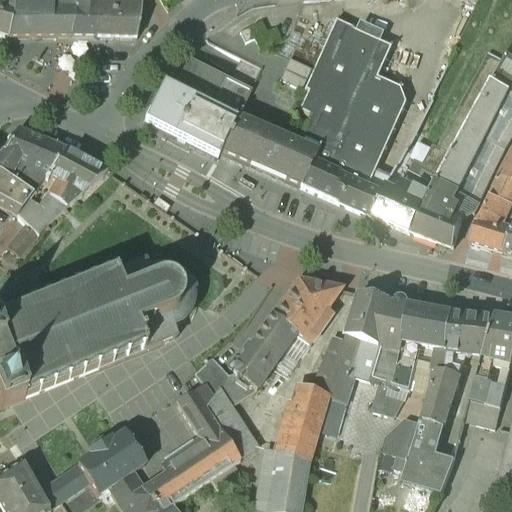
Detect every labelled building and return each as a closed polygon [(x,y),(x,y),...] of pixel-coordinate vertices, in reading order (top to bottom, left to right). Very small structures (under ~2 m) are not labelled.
[(0,0),(0,39),(6,41),(12,9),(14,0),(0,0)] [(74,0),(14,0),(12,9),(6,41),(68,41),(74,0)] [(74,0),(68,41),(95,42),(101,0),(74,0)] [(140,3),(108,0),(101,0),(95,42),(136,43),(140,3)] [(391,51),(333,25),(302,94),(306,96),(297,115),(308,120),(299,142),(320,151),(311,169),(368,192),(406,106),(400,91),(378,81),(391,51)] [(243,48),(252,43),(265,36),(260,26),(238,37),(243,48)] [(265,36),(252,43),(258,53),(279,42),(274,32),(265,36)] [(204,73),(187,64),(186,66),(183,64),(169,93),(161,90),(142,127),(214,163),(233,125),(254,83),(233,73),(201,57),(197,63),(206,67),(204,73)] [(487,57),(439,151),(451,158),(498,73),(495,73),(501,64),(487,57)] [(239,62),(233,73),(254,83),(259,71),(239,62)] [(435,187),(455,197),(507,98),(511,101),(511,113),(492,149),(497,151),(489,167),(497,171),(511,145),(511,66),(504,62),(498,73),(451,158),(435,187)] [(289,64),(284,74),(304,84),(310,73),(289,64)] [(284,74),(279,86),(299,96),(304,84),(284,74)] [(294,148),(254,130),(252,134),(233,125),(218,156),(299,191),(310,168),(313,161),(292,152),(294,148)] [(0,157),(0,178),(31,200),(36,194),(64,154),(16,134),(0,157)] [(424,169),(405,160),(402,166),(401,166),(384,197),(383,200),(373,221),(374,222),(409,237),(435,187),(451,158),(439,151),(434,149),(424,169)] [(64,154),(36,194),(42,197),(39,202),(44,205),(39,214),(27,232),(37,242),(46,230),(81,199),(104,175),(64,154)] [(511,159),(499,181),(511,187),(511,159)] [(311,169),(310,168),(299,191),(373,223),(374,222),(373,221),(383,200),(369,194),(369,193),(368,192),(311,169)] [(31,200),(0,178),(0,209),(16,221),(27,205),(31,200)] [(511,187),(499,181),(469,248),(502,258),(511,237),(500,232),(511,205),(511,187)] [(455,197),(435,187),(409,237),(451,253),(453,251),(461,226),(461,223),(453,220),(453,219),(456,217),(456,214),(455,210),(450,207),(455,197)] [(27,232),(39,214),(27,205),(16,221),(25,230),(6,253),(19,263),(37,242),(27,232)] [(511,236),(511,237),(502,258),(511,261),(511,236)] [(184,323),(190,311),(190,297),(192,298),(191,292),(188,287),(187,288),(183,283),(171,275),(160,273),(148,275),(144,266),(0,323),(0,413),(175,343),(171,332),(178,328),(184,323)] [(339,294),(296,285),(270,322),(269,321),(248,351),(246,349),(241,355),(241,361),(231,375),(232,379),(255,395),(274,369),(282,365),(287,358),(295,365),(307,348),(308,349),(330,320),(324,316),(339,294)] [(407,309),(358,298),(345,341),(343,347),(329,391),(348,395),(353,380),(370,385),(371,381),(380,384),(392,388),(399,352),(407,309)] [(451,317),(407,309),(399,352),(401,353),(402,345),(420,349),(446,353),(451,317)] [(494,321),(451,317),(446,353),(446,357),(454,358),(482,361),(494,321)] [(511,324),(494,321),(482,361),(475,384),(486,386),(491,365),(510,370),(511,361),(511,324)] [(332,342),(310,395),(325,401),(329,391),(343,347),(332,342)] [(409,393),(420,349),(402,345),(401,353),(399,352),(392,388),(409,393)] [(443,375),(436,373),(408,464),(427,470),(430,461),(439,429),(442,431),(461,372),(452,369),(454,358),(446,357),(443,375)] [(255,395),(232,379),(227,380),(212,364),(194,380),(203,390),(213,401),(218,395),(230,413),(255,395)] [(392,388),(380,384),(372,411),(373,415),(387,418),(392,388)] [(486,386),(475,384),(463,425),(494,433),(505,391),(486,386)] [(200,448),(160,474),(165,481),(143,495),(140,497),(152,511),(167,511),(171,510),(238,466),(205,415),(204,413),(211,403),(203,390),(175,409),(200,448)] [(336,437),(348,395),(329,391),(325,401),(316,432),(336,437)] [(303,411),(290,406),(275,457),(306,467),(316,432),(325,401),(310,395),(303,411)] [(511,425),(490,511),(506,511),(511,491),(511,425)] [(108,445),(84,461),(86,464),(36,498),(44,511),(54,511),(87,490),(95,501),(107,494),(118,511),(172,511),(171,510),(167,511),(152,511),(140,497),(143,495),(131,478),(142,470),(122,440),(110,448),(108,445)] [(299,511),(306,467),(275,457),(266,511),(299,511)] [(453,468),(430,461),(427,470),(408,464),(401,486),(440,496),(451,475),(453,468)] [(18,470),(0,481),(0,511),(44,511),(36,498),(18,470)]
